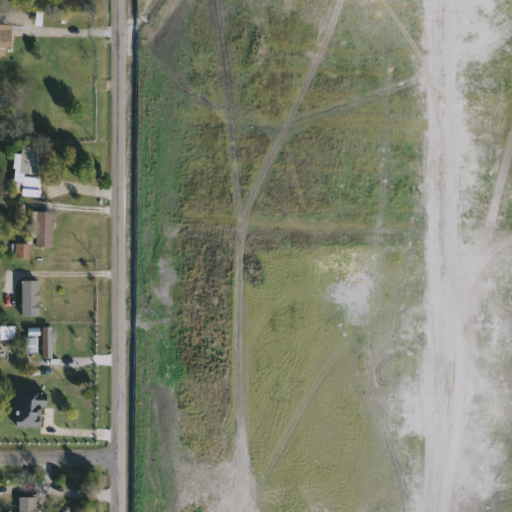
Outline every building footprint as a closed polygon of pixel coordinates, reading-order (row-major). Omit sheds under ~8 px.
[(0,25),(12,26),(12,48),(0,47),(0,25)] [(23,197),(23,182),(16,182),(17,164),(22,164),(22,147),(42,147),(41,197),(23,197)] [(53,246),(38,246),(38,212),(53,212),(53,246)] [(17,258),(17,244),(33,244),(33,258),(17,258)] [(17,340),(0,340),(0,327),(17,327),(17,340)] [(54,358),(45,358),(45,353),(29,353),(28,328),(54,328),(54,358)] [(39,407),(39,427),(18,426),(19,391),(47,392),(46,407),(39,407)] [(38,497),(38,511),(21,511),(21,497),(38,497)]
